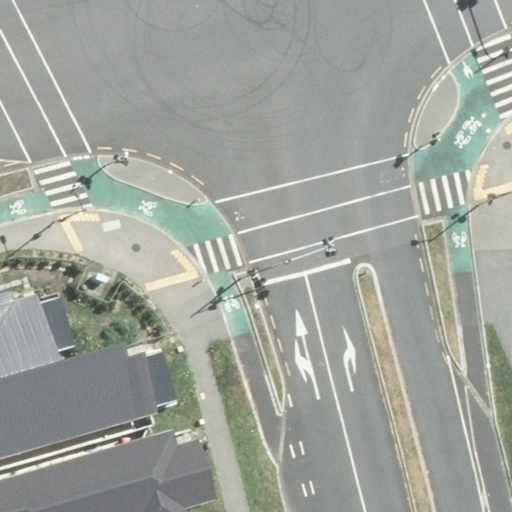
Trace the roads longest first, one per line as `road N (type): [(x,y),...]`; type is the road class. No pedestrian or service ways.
road 1 (residential): [(298,0),(376,177),(465,511)]
road 2 (residential): [(365,511),(286,200),(204,10)]
road 3 (tertiary): [(0,67),(204,10)]
